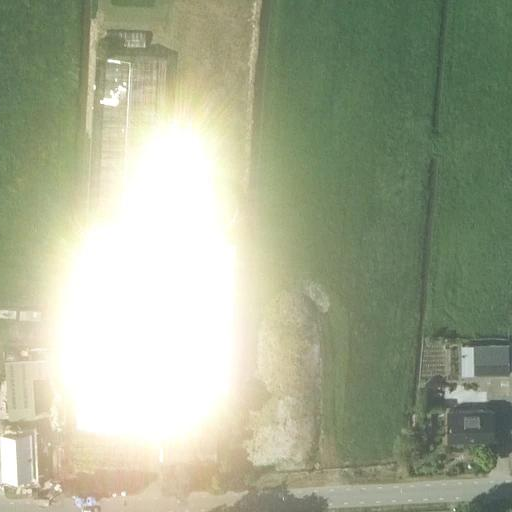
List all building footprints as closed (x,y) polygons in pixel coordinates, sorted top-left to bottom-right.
[(95,53),(78,425),(133,428),(148,429),(166,57),(95,53)] [(228,391),(235,238),(185,237),(189,142),(163,141),(151,387),(228,391)] [(242,208),(242,207),(241,202),(240,198),(235,190),(233,188),(229,185),(224,183),(219,182),(215,182),(209,183),(203,186),(200,188),(196,193),(194,197),(192,201),(192,206),(192,211),(193,216),(196,221),(199,225),(202,228),(207,230),(212,232),(215,232),(222,232),(226,231),(233,226),(237,222),(240,217),(241,212),(242,208)] [(476,374),(511,373),(511,343),(476,344),(476,374)] [(11,417),(36,416),(33,375),(47,374),(45,358),(7,360),(11,417)] [(494,409),(450,409),(450,440),(495,439),(494,409)] [(51,419),(33,420),(35,471),(53,471),(51,419)] [(0,428),(2,472),(30,471),(29,427),(0,428)] [(216,462),(216,430),(166,427),(164,459),(216,462)]
